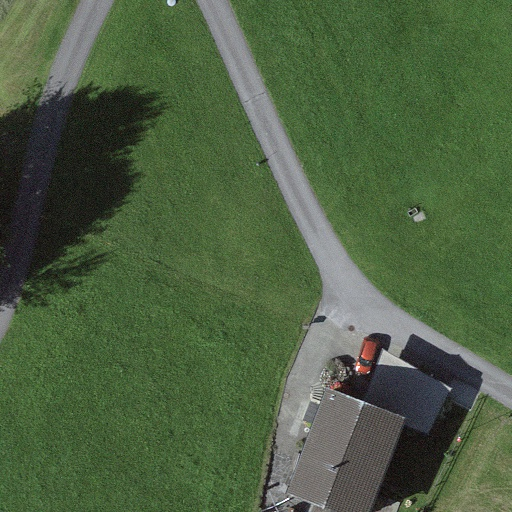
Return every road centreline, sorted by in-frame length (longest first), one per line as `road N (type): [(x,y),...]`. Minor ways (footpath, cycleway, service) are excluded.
road 1 (track): [(511,405),(373,325),(320,255),(207,0)]
road 2 (track): [(0,318),(53,110),(100,0)]
